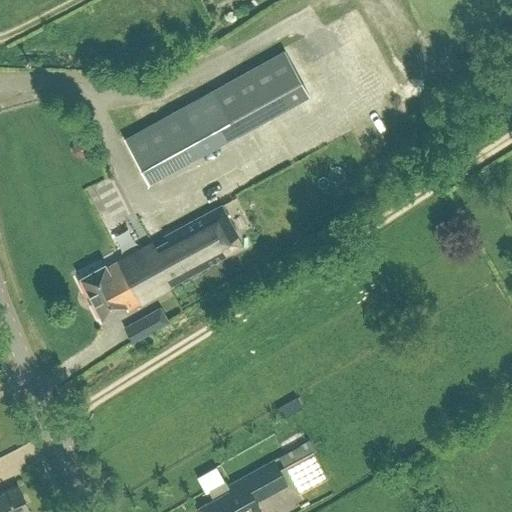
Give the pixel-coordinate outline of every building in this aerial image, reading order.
[(307,94),(283,50),(123,138),(147,182),(307,94)] [(268,208),(259,213),(271,233),(280,228),(268,208)] [(198,257),(234,238),(222,216),(187,235),(182,226),(165,235),(166,239),(154,246),(151,242),(105,267),(103,263),(79,277),(101,317),(124,305),(126,309),(203,267),(198,257)] [(321,241),(330,236),(326,228),(317,233),(321,241)] [(160,305),(124,325),(132,340),(168,321),(160,305)] [(282,402),(289,411),(301,403),(295,394),(282,402)] [(208,489),(213,498),(199,506),(202,511),(251,511),(259,508),(255,500),(286,483),(272,459),(226,484),(225,484),(223,481),(208,489)] [(0,511),(22,511),(27,510),(16,485),(0,492),(0,511)]
